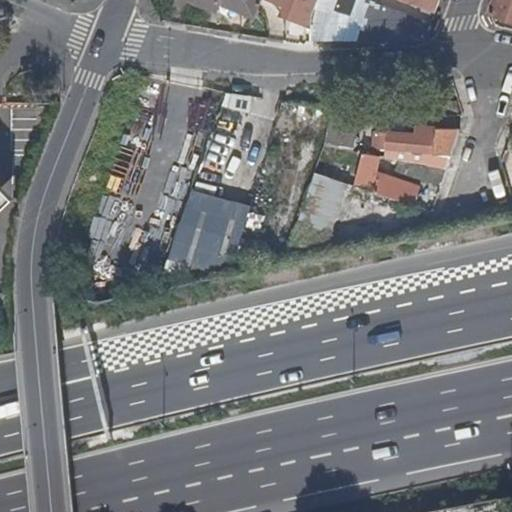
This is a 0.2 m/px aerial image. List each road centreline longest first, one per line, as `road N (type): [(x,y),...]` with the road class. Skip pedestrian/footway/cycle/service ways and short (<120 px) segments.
road 1 (motorway): [(55,511),(511,404)]
road 2 (motorway): [(511,300),(122,386)]
road 3 (residential): [(104,40),(276,62),(456,53)]
road 4 (residential): [(37,341),(33,238),(42,197),(104,40)]
road 5 (residential): [(37,341),(56,511)]
road 6 (residential): [(467,202),(494,60)]
road 7 (motorway): [(122,386),(0,426)]
road 8 (motorway): [(122,386),(0,378)]
